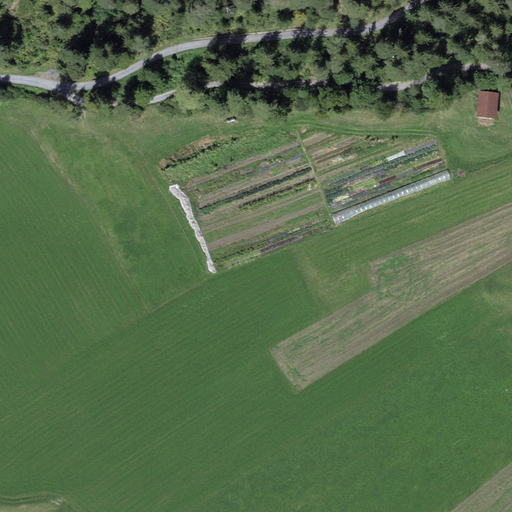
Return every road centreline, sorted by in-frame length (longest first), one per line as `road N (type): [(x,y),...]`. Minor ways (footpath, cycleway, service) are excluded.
road 1 (track): [(62,87),(81,102),(128,106),(209,84),(406,86),(465,66),(511,69)]
road 2 (track): [(0,79),(62,87),(117,77),(183,45),(354,31),(402,19),(429,0)]
